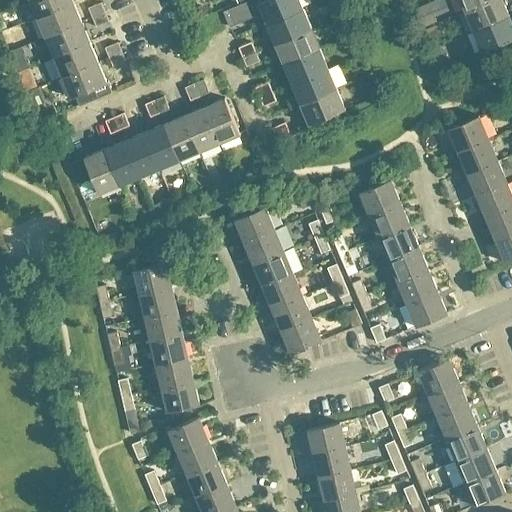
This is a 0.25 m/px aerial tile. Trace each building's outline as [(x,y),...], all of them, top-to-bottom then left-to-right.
[(29,0),(37,18),(72,3),(71,0),(29,0)] [(301,9),(297,0),(264,0),(256,3),(257,5),(258,4),(266,23),(301,9)] [(490,0),(460,0),(465,11),(490,0)] [(509,16),(502,0),(490,0),(465,11),(473,31),(509,16)] [(81,23),(72,3),(37,18),(45,38),(81,23)] [(104,13),(100,3),(87,8),(91,18),(104,13)] [(203,4),(192,9),(197,20),(208,16),(203,4)] [(310,29),(301,9),(266,23),(275,43),(310,29)] [(108,22),(104,13),(91,18),(95,27),(108,22)] [(511,23),(509,16),(473,31),(481,50),(480,51),(481,51),(481,52),(511,38),(511,23)] [(89,43),(81,23),(45,38),(53,58),(89,43)] [(437,25),(426,30),(431,41),(442,36),(437,25)] [(318,49),(310,29),(275,43),(283,63),(318,49)] [(97,63),(89,43),(53,58),(62,78),(97,63)] [(121,53),(117,43),(104,49),(108,58),(121,53)] [(255,52),(251,43),(237,48),(241,58),(255,52)] [(13,50),(10,52),(12,57),(16,56),(24,52),(22,47),(13,50)] [(327,69),(318,49),(283,63),(291,83),(327,69)] [(259,62),(255,52),(241,58),(245,67),(259,62)] [(112,67),(125,62),(121,53),(108,58),(112,67)] [(101,71),(97,63),(62,78),(70,97),(69,98),(69,99),(78,95),(81,104),(78,105),(78,107),(110,93),(106,83),(107,83),(106,83),(111,81),(106,69),(101,71)] [(335,89),(327,69),(291,83),(300,103),(335,89)] [(209,93),(204,80),(194,84),(199,97),(209,93)] [(271,92),(267,82),(254,88),(258,97),(271,92)] [(199,97),(194,84),(184,88),(189,101),(199,97)] [(30,91),(27,92),(34,107),(36,106),(40,104),(34,89),(30,91)] [(343,108),(335,89),(300,103),(308,123),(307,123),(307,124),(344,109),(344,108),(343,108)] [(275,101),(271,92),(258,97),(262,107),(275,101)] [(169,110),(163,97),(153,101),(159,114),(169,110)] [(240,136),(224,99),(223,99),(223,100),(204,108),(219,143),(238,135),(238,136),(240,136)] [(159,114),(153,101),(144,105),(149,118),(159,114)] [(219,143),(204,108),(184,116),(199,152),(219,143)] [(129,127),(123,113),(114,118),(119,131),(129,127)] [(199,152),(184,116),(164,125),(179,160),(199,152)] [(488,139),(478,116),(448,128),(458,151),(488,139)] [(119,131),(114,118),(104,122),(110,135),(119,131)] [(288,133),(284,123),(271,128),(275,138),(288,133)] [(179,160),(164,125),(144,133),(159,169),(179,160)] [(159,169),(144,133),(124,142),(139,177),(159,169)] [(497,161),(491,147),(488,139),(458,151),(468,173),(497,161)] [(139,177),(124,142),(104,150),(118,185),(139,177)] [(118,185),(104,150),(85,158),(84,157),(83,158),(98,195),(100,194),(100,193),(118,185)] [(91,178),(83,158),(70,164),(78,184),(91,178)] [(507,183),(497,161),(468,173),(477,195),(507,183)] [(399,203),(389,179),(360,192),(370,215),(399,203)] [(511,206),(511,195),(507,183),(477,195),(486,218),(511,206)] [(311,205),(304,190),(294,194),(301,209),(311,205)] [(408,225),(399,203),(370,215),(379,237),(408,225)] [(335,221),(328,205),(319,209),(326,224),(335,221)] [(511,232),(511,206),(486,218),(496,240),(511,232)] [(273,229),(263,207),(234,219),(243,242),(273,229)] [(323,235),(317,220),(308,224),(314,239),(323,235)] [(418,247),(408,225),(379,237),(388,259),(418,247)] [(282,252),(273,229),(243,242),(253,264),(282,252)] [(511,260),(511,232),(496,240),(506,263),(511,260)] [(330,250),(323,235),(314,239),(320,254),(330,250)] [(348,250),(341,235),(332,239),(338,254),(348,250)] [(427,269),(418,247),(388,259),(398,282),(427,269)] [(354,265),(348,250),(338,254),(345,269),(354,265)] [(292,274),(282,252),(253,264),(262,286),(292,274)] [(170,287),(165,262),(133,269),(139,294),(170,287)] [(342,279),(336,264),(326,268),(333,283),(342,279)] [(436,292),(427,269),(398,282),(407,304),(436,292)] [(301,296),(292,274),(262,286),(272,309),(301,296)] [(348,294),(342,279),(333,283),(339,298),(348,294)] [(366,295),(360,280),(351,284),(357,299),(366,295)] [(109,301),(105,285),(95,287),(99,303),(109,301)] [(176,310),(170,287),(139,294),(128,296),(134,320),(145,317),(176,310)] [(446,314),(436,292),(407,304),(417,326),(446,314)] [(373,310),(366,295),(357,299),(364,314),(373,310)] [(311,318),(301,296),(272,309),(281,331),(311,318)] [(112,317),(109,301),(99,303),(103,319),(112,317)] [(361,324),(355,309),(345,313),(351,328),(361,324)] [(181,334),(176,310),(145,317),(150,341),(181,334)] [(320,341),(311,318),(281,331),(291,354),(307,347),(320,341)] [(385,339),(379,325),(370,329),(376,343),(385,339)] [(120,348),(116,332),(106,334),(110,350),(120,348)] [(187,357),(181,334),(150,341),(156,364),(187,357)] [(123,364),(120,348),(110,350),(113,366),(123,364)] [(192,381),(187,357),(156,364),(161,388),(192,381)] [(458,382),(448,358),(418,371),(428,395),(458,382)] [(130,394),(127,379),(117,381),(121,397),(130,394)] [(198,404),(192,381),(161,388),(167,412),(198,404)] [(468,404),(458,382),(428,395),(437,417),(468,404)] [(393,399),(387,384),(377,388),(383,403),(393,399)] [(134,410),(130,394),(121,397),(124,412),(134,410)] [(477,426),(468,404),(437,417),(446,439),(477,426)] [(386,426),(380,411),(371,414),(378,430),(386,426)] [(406,429),(400,414),(390,418),(396,433),(406,429)] [(207,440),(198,417),(168,429),(177,452),(207,440)] [(344,446),(338,422),(307,429),(313,454),(344,446)] [(486,448),(477,426),(446,439),(456,461),(486,448)] [(412,444),(406,429),(396,433),(402,448),(412,444)] [(217,462),(207,440),(177,452),(186,473),(187,475),(191,473),(217,462)] [(146,456),(140,441),(131,445),(137,460),(146,456)] [(399,455),(392,441),(384,444),(390,459),(399,455)] [(350,469),(344,446),(313,454),(318,477),(335,473),(350,469)] [(496,470),(486,448),(456,461),(465,483),(496,470)] [(405,471),(399,455),(390,459),(396,474),(405,471)] [(424,473),(418,459),(408,463),(415,477),(424,473)] [(196,497),(226,484),(217,462),(191,473),(187,475),(196,497)] [(355,493),(350,473),(350,469),(335,473),(318,477),(324,500),(355,493)] [(505,493),(497,473),(496,470),(465,483),(475,506),(505,493)] [(159,485),(154,473),(153,471),(144,474),(150,489),(159,485)] [(431,488),(424,473),(415,477),(421,492),(431,488)] [(221,511),(235,506),(226,484),(196,497),(203,511),(202,511),(221,511)] [(165,500),(159,485),(150,489),(156,504),(165,500)] [(418,500),(412,485),(403,489),(409,504),(418,500)] [(359,511),(355,493),(324,500),(326,511),(359,511)] [(423,511),(418,500),(409,504),(412,511),(423,511)] [(440,511),(437,503),(428,507),(429,511),(440,511)]
